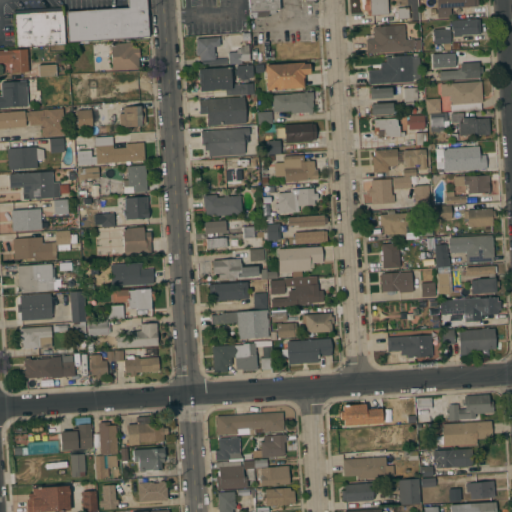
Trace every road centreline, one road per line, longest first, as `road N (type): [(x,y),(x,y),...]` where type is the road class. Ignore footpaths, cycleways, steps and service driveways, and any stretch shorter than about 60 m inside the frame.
road 1 (tertiary): [(197,511),(162,0)]
road 2 (residential): [(511,373),(0,407)]
road 3 (residential): [(361,384),(334,0)]
road 4 (residential): [(511,131),(502,0)]
road 5 (residential): [(319,511),(312,387)]
